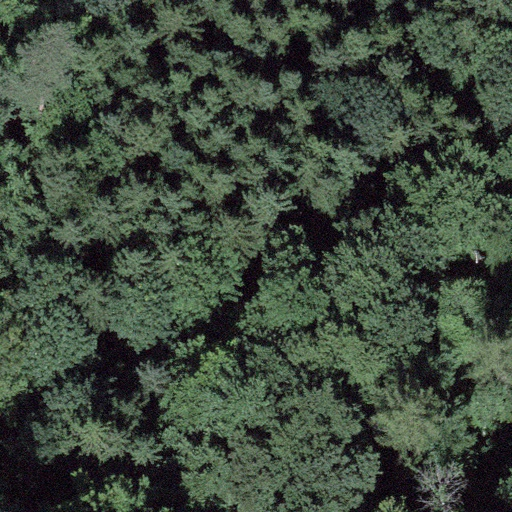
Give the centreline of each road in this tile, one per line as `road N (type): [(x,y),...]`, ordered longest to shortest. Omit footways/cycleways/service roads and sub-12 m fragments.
road 1 (track): [(511,205),(413,215),(0,475)]
road 2 (track): [(177,511),(203,397),(244,322)]
